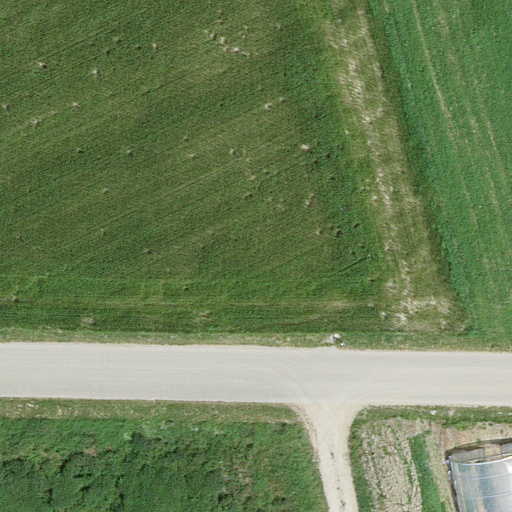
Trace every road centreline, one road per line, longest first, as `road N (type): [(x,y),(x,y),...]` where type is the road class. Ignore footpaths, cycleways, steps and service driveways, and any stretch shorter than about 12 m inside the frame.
road 1 (unclassified): [(511,379),(0,369)]
road 2 (track): [(349,511),(324,378)]
